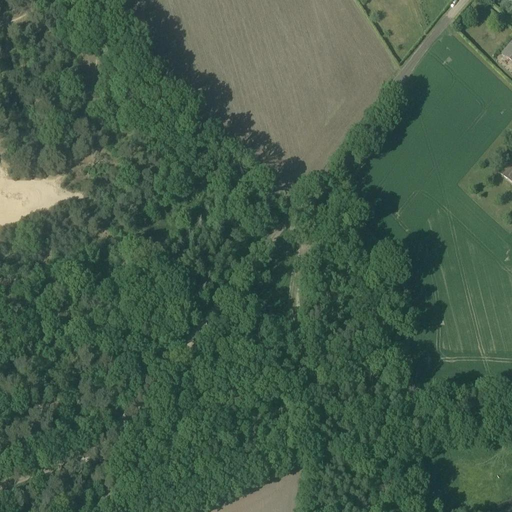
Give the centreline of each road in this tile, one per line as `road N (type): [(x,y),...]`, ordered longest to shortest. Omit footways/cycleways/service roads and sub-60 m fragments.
road 1 (track): [(109,426),(443,20)]
road 2 (track): [(186,412),(319,386),(511,391)]
road 3 (track): [(276,228),(296,271),(287,329),(300,478)]
